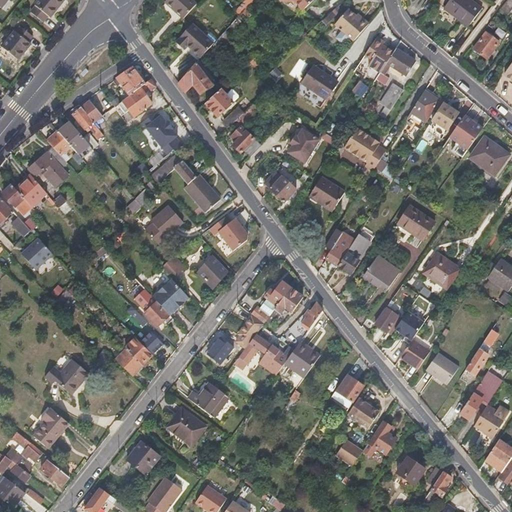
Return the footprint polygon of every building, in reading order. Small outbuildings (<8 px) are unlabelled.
[(65,0),(64,0),(39,0),(35,6),(36,7),(31,14),(42,23),(48,17),(50,19),(65,0)] [(196,6),(190,0),(167,0),(165,4),(183,20),(196,6)] [(209,63),(266,0),(265,0),(254,0),(239,17),(219,39),(215,44),(203,57),(209,63)] [(239,17),(254,0),(247,0),(236,14),(239,17)] [(313,0),(295,0),(305,9),(313,0)] [(468,28),(481,10),(468,0),(450,0),(443,9),(468,28)] [(511,0),(507,0),(500,11),(508,16),(511,10),(511,0)] [(354,42),(370,24),(363,18),(361,20),(356,16),(349,9),(335,25),(341,31),(349,38),(354,42)] [(259,55),(290,26),(284,20),(253,49),(259,55)] [(492,30),(496,24),(492,21),(488,27),(492,30)] [(206,36),(193,25),(176,43),(185,51),(188,48),(201,59),(203,57),(215,44),(206,36)] [(33,38),(26,32),(20,27),(16,32),(15,31),(1,48),(18,62),(31,45),(28,43),(33,38)] [(210,31),(206,36),(215,44),(219,39),(210,31)] [(349,38),(341,31),(334,38),(342,45),(349,38)] [(486,60),(498,45),(485,35),(473,50),(486,60)] [(378,76),(393,53),(383,46),(385,43),(377,38),(365,56),(373,62),(368,68),(378,76)] [(404,76),(414,62),(396,49),(393,53),(378,76),(377,79),(384,84),(389,78),(384,75),(390,67),(404,76)] [(260,65),(255,59),(250,63),(256,68),(260,65)] [(211,85),(195,65),(179,83),(178,84),(185,94),(194,86),(201,94),(211,85)] [(145,84),(133,68),(117,80),(129,96),(145,84)] [(325,76),(314,68),(312,70),(302,84),(325,102),(338,86),(325,76)] [(152,105),(145,96),(155,87),(150,80),(145,84),(129,96),(117,105),(124,115),(129,112),(134,118),(152,105)] [(361,99),(370,89),(359,81),(351,91),(361,99)] [(386,120),(388,116),(404,92),(392,84),(379,103),(387,108),(381,117),(386,120)] [(219,118),(234,103),(227,96),(221,90),(206,104),(219,118)] [(240,98),(240,95),(234,90),(232,90),(227,96),(234,103),(240,98)] [(425,122),(439,102),(424,92),(411,113),(425,122)] [(248,118),(263,104),(259,99),(244,114),(237,120),(243,125),(248,119),(248,118)] [(100,117),(90,103),(81,109),(93,123),(100,117)] [(447,132),(459,114),(443,104),(432,121),(447,132)] [(237,120),(244,114),(238,108),(223,122),(228,128),(237,120)] [(93,123),(81,109),(72,115),(87,134),(90,132),(87,129),(89,127),(94,133),(91,135),(96,141),(103,135),(93,123)] [(174,137),(176,135),(171,129),(172,128),(166,121),(165,121),(160,115),(144,127),(167,155),(172,150),(174,152),(182,146),(174,137)] [(467,151),(483,129),(466,116),(450,139),(467,151)] [(83,138),(71,124),(59,133),(72,148),(79,155),(90,146),(83,138)] [(335,138),(341,130),(332,124),(326,133),(335,138)] [(262,147),(243,128),(233,137),(238,142),(234,146),(242,154),(245,151),(251,158),(262,147)] [(386,151),(369,140),(371,137),(357,128),(344,147),(368,162),(365,165),(373,171),(375,168),(381,159),(386,151)] [(305,163),(319,141),(302,131),(297,138),(295,136),(290,144),(292,146),(288,153),(305,163)] [(72,148),(59,133),(58,132),(47,142),(53,149),(61,157),(72,148)] [(97,145),(88,134),(83,138),(90,146),(93,149),(97,145)] [(496,176),(510,156),(485,138),(471,158),(496,176)] [(53,149),(49,153),(64,170),(69,165),(61,157),(53,149)] [(64,170),(49,153),(30,171),(37,178),(42,174),(55,187),(69,175),(64,170)] [(197,177),(179,153),(151,174),(159,183),(176,169),(188,185),(197,177)] [(382,173),(388,163),(381,159),(375,168),(382,173)] [(296,190),(278,172),(265,184),(284,202),(296,190)] [(221,201),(200,175),(197,177),(188,185),(183,188),(205,214),(221,201)] [(35,208),(49,195),(34,178),(19,191),(27,200),(34,207),(35,208)] [(332,212),(344,192),(322,178),(309,197),(317,202),(332,212)] [(396,194),(400,187),(393,183),(389,189),(396,194)] [(27,200),(19,191),(14,186),(5,194),(25,216),(34,207),(27,200)] [(74,209),(63,197),(56,203),(67,216),(74,209)] [(143,207),(135,198),(126,209),(133,216),(143,207)] [(17,215),(3,199),(0,201),(0,225),(3,229),(17,215)] [(160,247),(172,236),(170,234),(184,223),(169,206),(152,221),(154,224),(146,231),(160,247)] [(422,243),(435,224),(410,207),(398,224),(413,234),(412,236),(422,243)] [(248,236),(236,220),(232,223),(227,217),(210,231),(215,237),(219,234),(234,253),(248,242),(248,236)] [(26,224),(23,220),(17,226),(30,239),(36,234),(34,232),(26,224)] [(39,228),(30,220),(26,224),(34,232),(39,228)] [(338,266),(354,241),(342,232),(342,233),(336,229),(326,245),(331,249),(325,258),(338,266)] [(357,261),(370,243),(358,235),(354,241),(338,266),(348,274),(350,271),(351,272),(358,262),(357,261)] [(20,252),(9,241),(3,246),(14,258),(20,252)] [(59,257),(43,241),(27,257),(43,273),(59,257)] [(104,257),(112,250),(108,245),(100,252),(104,257)] [(461,268),(437,252),(426,268),(450,285),(461,268)] [(185,268),(175,257),(172,260),(181,271),(185,268)] [(387,291),(399,273),(376,258),(364,276),(387,291)] [(181,271),(172,260),(162,268),(172,280),(182,271),(181,271)] [(212,289),(227,273),(210,260),(197,275),(212,289)] [(488,278),(498,286),(508,292),(511,286),(511,268),(499,261),(488,278)] [(152,295),(137,278),(133,282),(148,298),(152,295)] [(189,298),(172,280),(168,285),(166,284),(162,284),(159,287),(159,290),(160,292),(155,298),(159,303),(170,316),(189,298)] [(277,306),(290,289),(282,283),(275,293),(271,291),(265,298),(267,299),(277,306)] [(290,316),(303,298),(290,289),(277,306),(270,316),(265,323),(271,327),(283,311),(290,316)] [(505,306),(511,298),(511,297),(506,292),(499,300),(505,306)] [(159,303),(155,298),(149,305),(153,308),(159,303)] [(270,316),(277,306),(267,299),(260,308),(270,316)] [(170,316),(159,303),(153,308),(146,314),(158,327),(170,316)] [(309,331),(323,312),(317,304),(311,313),(308,311),(305,317),(307,318),(301,325),(309,331)] [(265,323),(270,316),(260,308),(258,307),(252,315),(264,324),(265,323)] [(395,329),(402,318),(387,307),(376,323),(391,334),(395,329)] [(402,318),(395,329),(412,341),(424,322),(408,310),(402,318)] [(149,322),(141,314),(136,319),(144,326),(149,322)] [(252,315),(247,322),(238,333),(241,336),(236,342),(242,347),(245,349),(249,345),(264,324),(252,315)] [(165,345),(152,332),(146,338),(135,327),(131,330),(155,355),(165,345)] [(489,346),(497,334),(492,330),(484,343),(489,346)] [(220,364),(234,347),(222,337),(208,354),(220,364)] [(154,356),(139,340),(129,350),(131,351),(144,365),(154,356)] [(400,358),(410,364),(418,370),(429,352),(412,341),(400,358)] [(305,380),(321,357),(301,342),(289,359),(284,365),(305,380)] [(245,361),(254,349),(249,345),(245,349),(241,355),(239,357),(245,361)] [(289,359),(272,346),(264,356),(282,369),(284,365),(289,359)] [(476,376),(489,357),(479,350),(466,370),(476,376)] [(144,365),(131,351),(119,363),(133,376),(144,365)] [(447,385),(459,367),(438,353),(426,371),(447,385)] [(282,369),(264,356),(258,365),(275,377),(282,369)] [(240,367),(245,361),(239,357),(235,363),(240,367)] [(84,383),(91,375),(74,359),(62,373),(55,367),(46,378),(54,384),(56,382),(71,394),(83,381),(84,383)] [(488,404),(503,381),(488,371),(460,414),(469,420),(483,400),(488,404)] [(349,411),(364,388),(347,377),(332,398),(349,411)] [(214,417),(229,398),(209,383),(200,396),(194,392),(189,399),(214,417)] [(295,403),(301,395),(297,392),(291,400),(295,403)] [(368,430),(380,414),(359,399),(348,416),(368,430)] [(493,438),(504,421),(494,414),(497,411),(497,410),(488,404),(474,426),(493,438)] [(504,421),(510,412),(501,405),(497,410),(497,411),(494,414),(504,421)] [(50,450),(71,425),(53,409),(44,419),(48,422),(35,437),(50,450)] [(206,428),(181,409),(177,415),(179,417),(171,428),(186,439),(185,441),(192,447),(206,428)] [(387,456),(397,440),(387,434),(391,428),(385,424),(371,445),(387,456)] [(45,456),(40,452),(39,453),(29,446),(31,442),(26,438),(21,444),(26,448),(23,452),(30,457),(31,456),(36,461),(41,456),(43,457),(45,456)] [(502,471),(511,457),(511,448),(499,439),(487,457),(498,465),(497,467),(502,471)] [(348,464),(358,450),(347,442),(337,456),(348,464)] [(146,475),(160,457),(141,443),(128,461),(146,475)] [(23,460),(17,454),(18,453),(12,448),(6,456),(19,466),(23,460)] [(19,466),(6,456),(0,463),(0,472),(2,474),(9,465),(15,470),(14,472),(27,482),(32,476),(27,472),(19,466)] [(414,487),(425,472),(408,459),(397,474),(414,487)] [(508,484),(511,479),(511,459),(499,478),(508,484)] [(32,467),(23,460),(19,466),(27,472),(32,467)] [(69,478),(61,472),(64,469),(58,465),(56,467),(48,461),(42,469),(62,486),(69,478)] [(435,490),(443,474),(436,470),(427,486),(435,490)] [(442,498),(449,486),(448,485),(451,479),(443,474),(435,490),(433,493),(442,498)] [(26,493),(7,478),(0,486),(0,497),(15,508),(26,493)] [(166,511),(182,491),(165,478),(148,501),(150,503),(146,509),(149,511),(166,511)] [(206,511),(218,511),(227,500),(207,487),(195,504),(206,511)] [(118,501),(102,489),(86,510),(89,511),(98,511),(107,501),(114,507),(115,505),(118,501)] [(45,501),(31,490),(28,494),(41,505),(45,501)] [(282,510),(285,504),(272,496),(268,502),(282,510)] [(430,509),(435,501),(429,498),(425,506),(430,509)] [(129,511),(131,510),(118,501),(115,505),(123,511),(129,511)] [(246,511),(233,503),(226,511),(246,511)]
